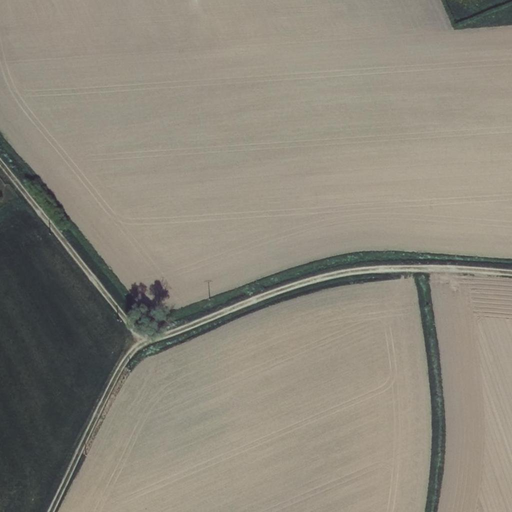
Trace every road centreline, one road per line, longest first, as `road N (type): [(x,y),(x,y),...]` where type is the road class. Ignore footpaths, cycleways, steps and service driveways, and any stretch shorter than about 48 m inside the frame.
road 1 (track): [(511,275),(392,264),(315,279),(138,341),(51,511)]
road 2 (track): [(138,341),(0,160)]
